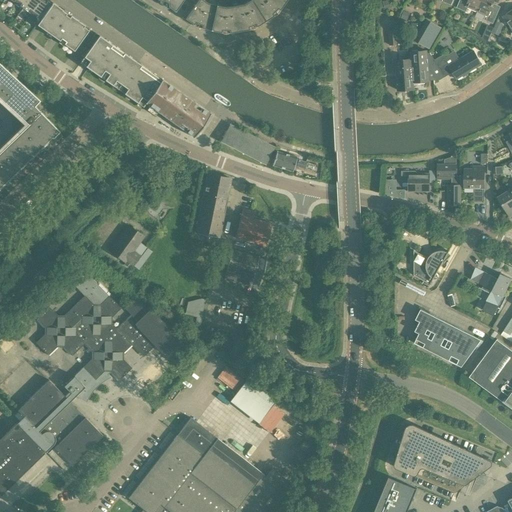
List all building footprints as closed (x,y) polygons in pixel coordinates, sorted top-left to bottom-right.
[(26,0),(26,1),(21,8),(30,14),(39,0),(26,0)] [(44,0),(39,0),(30,14),(39,20),(45,12),(50,4),(46,1),(45,1),(44,0)] [(182,0),(159,0),(160,0),(161,0),(163,0),(168,3),(168,6),(175,11),(182,0)] [(247,0),(244,3),(225,6),(207,2),(204,0),(197,0),(185,18),(195,25),(200,28),(220,32),(230,32),(250,28),(256,25),(272,15),(279,9),(285,0),(247,0)] [(389,0),(388,0),(383,2),(385,9),(391,7),(389,0)] [(468,6),(477,10),(481,0),(459,0),(456,7),(466,11),(468,6)] [(481,0),(477,10),(485,14),(483,19),(493,23),(499,10),(492,7),(494,0),(481,0)] [(39,20),(36,24),(37,25),(46,31),(52,36),(58,40),(73,50),(89,28),(51,2),(50,4),(45,12),(39,20)] [(404,11),(401,18),(407,21),(410,14),(404,11)] [(427,19),(423,25),(437,33),(441,27),(427,19)] [(497,21),(494,31),(501,33),(504,23),(497,21)] [(437,33),(423,25),(415,39),(429,47),(437,33)] [(485,32),(491,34),(494,28),(487,25),(485,32)] [(389,31),(390,46),(399,45),(398,31),(389,31)] [(98,35),(79,62),(80,63),(88,68),(143,107),(145,103),(158,113),(193,137),(210,113),(161,79),(98,35)] [(411,50),(411,58),(413,81),(437,79),(431,70),(428,70),(427,49),(411,50)] [(438,65),(431,70),(437,79),(441,79),(453,72),(457,78),(481,63),(473,49),(449,64),(445,57),(436,63),(438,65)] [(411,58),(396,59),(397,75),(397,89),(414,88),(413,81),(411,58)] [(0,188),(5,184),(3,183),(7,179),(8,180),(15,174),(14,172),(18,169),(19,170),(26,163),(25,162),(29,158),(30,159),(37,152),(36,151),(40,147),(41,149),(48,142),(47,141),(51,137),(52,138),(59,131),(34,106),(35,104),(39,100),(21,83),(0,64),(0,188)] [(221,142),(265,164),(274,147),(230,124),(221,142)] [(273,165),(292,171),(297,157),(277,151),(273,165)] [(296,167),(305,170),(307,162),(298,160),(296,167)] [(455,164),(438,164),(438,179),(451,179),(452,184),(460,184),(460,176),(456,176),(456,164),(455,164)] [(473,200),(484,200),(484,167),(473,167),(473,169),(464,169),(464,175),(461,175),(462,186),(474,187),(473,200)] [(415,171),(401,171),(402,175),(409,175),(409,190),(429,190),(429,183),(435,183),(435,170),(429,170),(429,174),(417,174),(417,172),(415,171)] [(195,232),(219,237),(231,179),(207,174),(195,232)] [(396,190),(396,180),(385,180),(385,194),(404,198),(404,190),(396,190)] [(452,184),(447,184),(448,205),(460,205),(460,184),(452,184)] [(511,215),(511,194),(510,190),(498,197),(509,217),(511,215)] [(235,238),(266,246),(272,224),(253,219),(255,212),(243,209),(235,238)] [(110,251),(132,267),(147,247),(141,243),(145,237),(129,225),(110,251)] [(227,269),(224,279),(237,283),(242,284),(251,286),(257,288),(258,288),(261,278),(266,259),(264,259),(259,257),(257,257),(231,250),(226,269),(227,269)] [(428,257),(428,258),(414,250),(414,275),(430,284),(428,287),(428,288),(433,278),(434,279),(435,279),(436,279),(437,278),(438,277),(438,276),(438,275),(438,274),(437,274),(437,273),(436,273),(440,267),(451,255),(448,252),(449,251),(448,251),(448,252),(446,251),(445,251),(443,251),(442,250),(440,250),(439,250),(437,251),(436,251),(434,252),(433,253),(431,254),(430,255),(429,256),(428,257)] [(476,268),(471,279),(471,280),(483,286),(486,288),(485,290),(481,289),(477,287),(490,294),(486,301),(487,301),(489,302),(484,311),(493,316),(496,311),(498,313),(506,298),(505,298),(503,297),(503,296),(511,279),(500,273),(498,279),(476,268)] [(164,354),(178,340),(179,339),(176,335),(182,329),(170,318),(165,323),(151,309),(150,310),(137,297),(125,308),(131,315),(117,328),(112,323),(112,318),(122,309),(85,271),(73,283),(85,295),(64,316),(58,316),(49,307),(36,319),(45,328),(45,333),(36,342),(48,355),(58,346),(61,346),(63,347),(73,356),(86,344),(93,351),(93,352),(93,354),(93,358),(65,386),(68,390),(72,393),(73,392),(77,397),(82,400),(83,399),(111,372),(120,380),(132,368),(124,360),(124,357),(124,353),(123,352),(131,344),(138,352),(142,348),(147,354),(156,345),(164,354)] [(186,313),(197,315),(196,322),(202,322),(205,300),(188,297),(186,313)] [(481,340),(420,309),(416,319),(420,321),(415,331),(419,333),(414,343),(462,367),(481,340)] [(511,349),(510,349),(497,339),(469,377),(511,407),(511,349)] [(226,365),(218,377),(233,388),(242,376),(226,365)] [(247,377),(230,401),(260,421),(263,416),(273,423),(291,436),(304,417),(247,377)] [(72,466),(72,465),(103,435),(49,380),(18,410),(24,416),(0,439),(0,490),(2,493),(48,449),(56,458),(52,463),(65,475),(73,467),(72,466)] [(128,497),(143,509),(140,511),(276,511),(285,500),(281,496),(289,484),(272,470),(267,476),(190,417),(179,431),(181,433),(179,435),(177,434),(128,497)] [(405,429),(395,463),(395,464),(394,465),(395,466),(396,467),(397,468),(453,491),(455,492),(456,491),(458,490),(458,489),(463,478),(468,480),(469,481),(470,481),(472,480),(482,472),(491,466),(492,465),(492,464),(492,463),(492,461),(491,460),(490,460),(489,459),(415,425),(414,424),(411,424),(408,425),(406,427),(405,429)] [(406,511),(414,492),(416,489),(390,479),(389,478),(388,478),(374,511),(406,511)] [(511,511),(511,497),(507,500),(510,505),(504,508),(497,506),(486,511),(511,511)]
